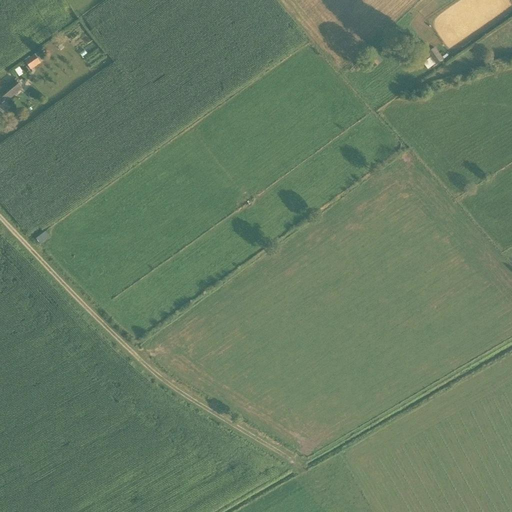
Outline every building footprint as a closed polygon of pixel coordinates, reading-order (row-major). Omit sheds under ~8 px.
[(435,48),(426,55),(434,65),(443,58),(435,48)] [(39,50),(24,61),(31,70),(46,59),(39,50)] [(378,63),(372,57),(367,62),(374,68),(378,63)] [(15,79),(0,91),(0,96),(5,103),(23,89),(15,79)] [(23,93),(30,104),(41,96),(34,85),(23,93)] [(39,243),(48,237),(45,232),(35,238),(39,243)]
